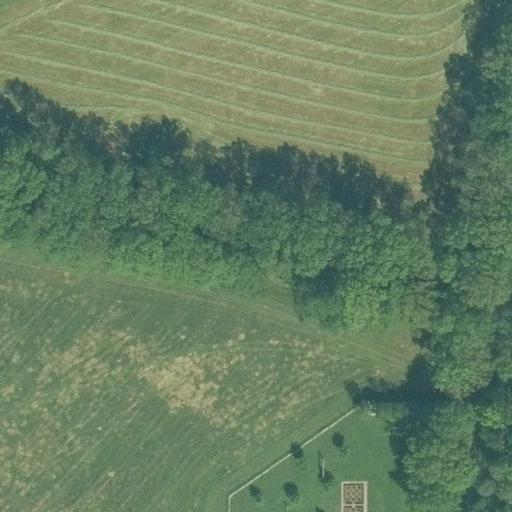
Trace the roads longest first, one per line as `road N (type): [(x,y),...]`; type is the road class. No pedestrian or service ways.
road 1 (track): [(0,181),(494,292)]
road 2 (unclassified): [(460,511),(511,201)]
